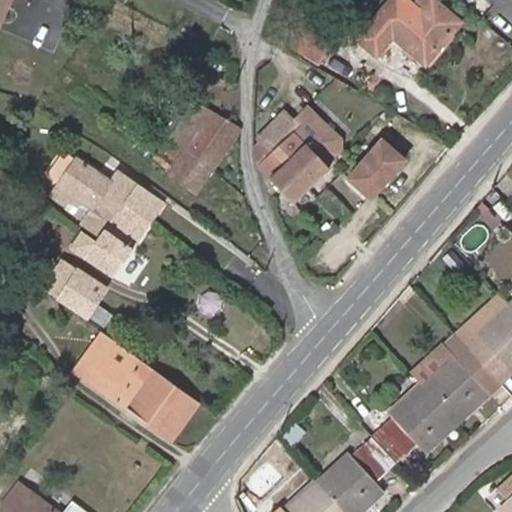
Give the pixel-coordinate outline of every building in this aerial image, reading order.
[(0,0),(0,26),(11,0),(0,0)] [(461,22),(433,0),(431,0),(421,12),(413,4),(407,0),(390,0),(357,39),(377,56),(392,37),(425,64),(461,22)] [(421,12),(431,0),(415,0),(413,4),(421,12)] [(306,25),(292,47),(318,63),(332,40),(306,25)] [(170,140),(212,168),(239,129),(193,102),(170,140)] [(255,144),(257,161),(263,171),(291,203),(328,167),(316,155),(322,147),(331,137),(303,112),(295,120),(279,107),(255,144)] [(383,138),(349,176),(373,197),(406,158),(383,138)] [(154,166),(195,194),(212,168),(170,140),(154,166)] [(322,147),(316,155),(328,167),(334,161),(322,147)] [(100,236),(106,228),(122,203),(149,222),(163,201),(118,171),(111,181),(105,190),(92,180),(98,172),(77,158),(76,159),(63,151),(47,175),(59,184),(51,196),(65,205),(67,201),(72,194),(82,202),(93,209),(81,227),(98,239),(100,236)] [(105,190),(111,181),(98,172),(92,180),(105,190)] [(78,209),(82,202),(72,194),(67,201),(78,209)] [(122,203),(106,228),(133,246),(149,222),(122,203)] [(133,246),(106,228),(100,236),(98,239),(97,242),(81,231),(70,247),(112,277),(133,246)] [(11,229),(0,244),(0,246),(11,255),(23,238),(11,229)] [(33,247),(21,265),(38,277),(51,258),(33,247)] [(51,290),(69,265),(61,260),(44,287),(51,290)] [(79,270),(69,265),(51,290),(60,297),(79,270)] [(105,288),(79,270),(60,297),(87,315),(96,301),(105,288)] [(498,295),(467,324),(477,334),(508,305),(498,295)] [(115,315),(96,301),(87,315),(106,328),(115,315)] [(467,324),(455,334),(455,335),(466,347),(492,375),(497,380),(508,370),(511,374),(511,309),(508,305),(477,334),(467,324)] [(88,378),(114,341),(103,333),(77,370),(88,378)] [(455,335),(444,346),(455,357),(466,347),(455,335)] [(198,402),(114,341),(88,378),(171,440),(198,402)] [(421,385),(457,425),(490,394),(481,385),(492,375),(466,347),(455,357),(444,346),(430,358),(439,368),(421,385)] [(430,358),(411,375),(421,385),(439,368),(430,358)] [(508,370),(497,380),(501,385),(511,374),(508,370)] [(426,453),(457,425),(421,385),(390,414),(393,417),(372,437),(397,463),(417,444),(426,453)] [(83,415),(70,406),(62,418),(74,427),(83,415)] [(294,430),(279,443),(288,452),(302,440),(294,430)] [(348,453),(316,483),(324,492),(342,511),(362,511),(366,508),(384,492),(376,482),(397,463),(372,437),(351,456),(348,453)] [(511,511),(511,476),(499,489),(510,500),(505,504),(511,511)] [(283,511),(342,511),(324,492),(316,483),(283,511)] [(63,511),(53,511),(19,485),(6,503),(18,511),(17,511),(82,511),(70,503),(63,511)]
